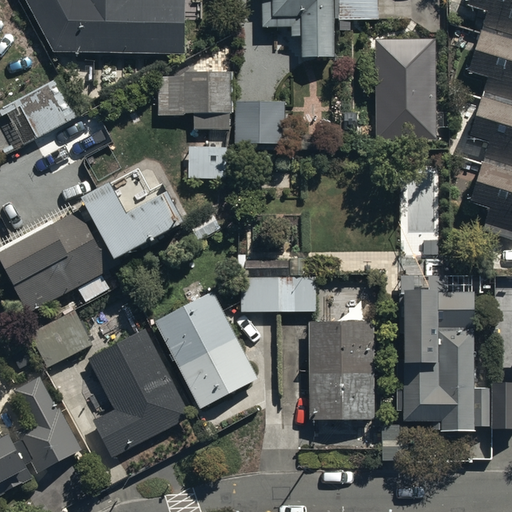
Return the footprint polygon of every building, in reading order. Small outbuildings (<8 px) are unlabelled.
[(22,0),(48,49),(182,52),(183,0),(22,0)] [(333,55),(331,0),(261,0),(262,27),(289,26),(289,33),(300,33),(301,56),(333,55)] [(337,0),(338,17),(377,16),(377,0),(337,0)] [(511,0),(465,0),(465,1),(486,8),(467,66),(485,71),(465,132),(486,138),(468,197),(488,203),(480,229),(484,230),(480,243),(501,250),(506,236),(511,237),(511,0)] [(434,38),(374,38),(375,141),(435,140),(434,38)] [(184,111),(195,111),(195,128),(229,127),(229,69),(158,70),(159,113),(184,113),(184,111)] [(234,98),(235,140),(284,139),(284,97),(234,98)] [(190,144),(189,176),(227,177),(227,174),(236,174),(237,148),(227,148),(227,145),(190,144)] [(83,192),(114,252),(178,218),(163,189),(128,208),(112,177),(83,192)] [(54,218),(0,246),(0,251),(31,309),(75,285),(85,301),(110,287),(101,271),(114,264),(99,235),(95,237),(80,208),(55,221),(54,218)] [(211,210),(190,222),(199,238),(220,226),(211,210)] [(239,275),(239,310),(317,310),(317,276),(291,276),(291,259),(242,259),(242,275),(239,275)] [(472,386),(472,289),(434,289),(434,283),(404,284),(404,355),(397,355),(397,378),(403,377),(403,387),(397,387),(397,408),(404,407),(404,418),(440,418),(440,427),(476,427),(476,424),(496,424),(496,386),(472,386)] [(258,377),(213,289),(156,317),(201,406),(258,377)] [(29,333),(47,366),(92,342),(74,309),(29,333)] [(376,318),(310,318),(310,416),(376,416),(376,318)] [(190,413),(144,327),(88,357),(115,407),(94,418),(113,454),(190,413)] [(0,475),(31,459),(36,470),(81,446),(61,407),(58,409),(40,375),(15,388),(32,421),(16,429),(20,436),(15,438),(10,428),(0,433),(0,475)] [(384,422),(383,459),(413,459),(414,423),(384,422)]
